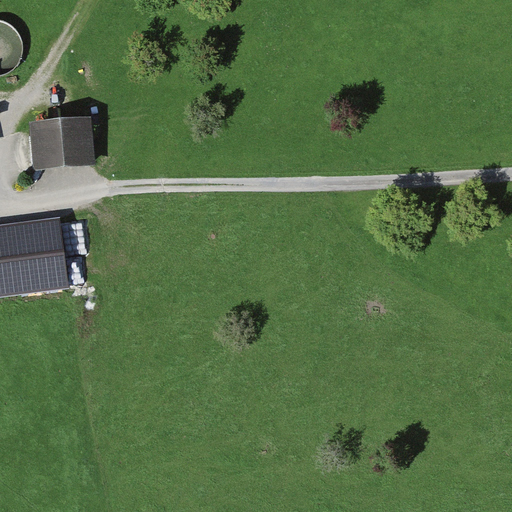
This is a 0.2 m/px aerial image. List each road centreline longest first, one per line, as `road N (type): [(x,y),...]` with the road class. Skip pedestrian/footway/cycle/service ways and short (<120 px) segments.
road 1 (track): [(511,173),(108,188),(0,207)]
road 2 (track): [(87,0),(0,147)]
